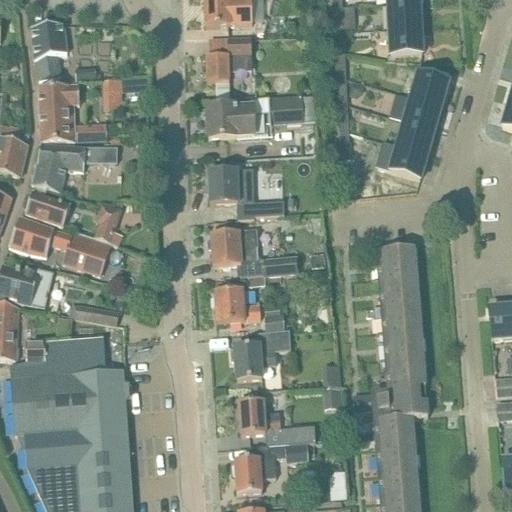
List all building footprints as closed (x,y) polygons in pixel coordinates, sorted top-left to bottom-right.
[(254,15),(245,15),(244,1),(229,1),(229,0),(204,0),(205,31),(254,30),(254,15)] [(332,0),(333,11),(343,11),(342,0),(332,0)] [(387,0),(388,8),(419,7),(418,0),(387,0)] [(420,32),(419,7),(388,8),(389,34),(420,32)] [(353,10),(343,11),(333,11),(334,37),(344,36),(343,17),(353,17),(353,10)] [(38,84),(59,82),(56,60),(66,58),(62,28),(32,32),(32,31),(31,31),(35,66),(38,84)] [(420,32),(389,34),(390,59),(422,58),(420,32)] [(344,36),(334,37),(335,56),(345,57),(344,36)] [(206,87),(226,87),(229,87),(228,76),(252,76),(251,42),(227,42),(228,60),(206,60),(206,87)] [(346,83),(345,57),(335,56),(336,80),(346,83)] [(94,72),(75,73),(76,85),(95,84),(94,72)] [(411,101),(441,110),(448,85),(418,77),(411,101)] [(346,83),(336,80),(337,107),(347,110),(346,83)] [(122,83),(105,84),(106,114),(122,114),(122,83)] [(352,85),(350,96),(356,98),(362,93),(364,88),(352,85)] [(59,90),(39,91),(40,129),(41,147),(61,146),(76,146),(76,131),(75,116),(71,116),(70,107),(78,107),(77,89),(63,90),(59,90)] [(208,144),(228,143),(236,142),(268,140),(267,130),(302,127),(301,101),(250,104),(251,111),(235,111),(235,110),(207,112),(208,144)] [(441,110),(411,101),(404,126),(434,134),(441,110)] [(511,106),(509,106),(502,131),(511,133),(511,106)] [(347,110),(337,107),(339,134),(349,137),(347,110)] [(404,126),(397,150),(427,159),(434,134),(404,126)] [(350,172),(349,137),(339,134),(341,172),(350,172)] [(0,142),(0,177),(19,182),(27,149),(0,142)] [(427,159),(397,150),(385,147),(377,171),(420,184),(427,159)] [(111,169),(112,153),(40,149),(31,190),(60,198),(63,184),(81,185),(81,177),(84,177),(84,168),(111,169)] [(210,208),(230,207),(238,207),(238,204),(253,204),(252,188),(237,189),(236,174),(209,175),(210,208)] [(356,177),(342,177),(343,204),(377,201),(376,185),(356,186),(356,177)] [(71,210),(33,197),(25,218),(62,233),(71,210)] [(0,198),(0,234),(12,202),(0,198)] [(254,207),(255,222),(284,221),(283,206),(254,207)] [(97,225),(100,227),(95,241),(117,250),(121,238),(115,236),(122,218),(102,210),(97,225)] [(109,253),(90,247),(38,229),(19,222),(9,251),(28,258),(47,259),(51,248),(67,253),(63,267),(100,280),(109,253)] [(224,237),(211,238),(213,271),(233,270),(240,269),(257,268),(256,251),(255,236),(239,237),(238,224),(223,225),(224,237)] [(378,284),(413,281),(416,281),(415,264),(412,264),(411,254),(414,254),(414,252),(376,256),(377,268),(382,268),(383,281),(377,282),(378,284)] [(264,264),(265,281),(296,279),(295,262),(264,264)] [(308,263),(309,275),(322,274),(321,262),(308,263)] [(2,270),(0,279),(0,302),(14,306),(31,310),(32,306),(44,309),(53,276),(26,270),(25,275),(22,274),(2,270)] [(413,281),(378,284),(379,296),(384,295),(385,308),(379,309),(380,312),(416,309),(415,308),(418,307),(417,290),(414,291),(413,281)] [(248,282),(248,293),(265,293),(265,282),(248,282)] [(217,328),(237,327),(244,326),(260,325),(259,310),(243,311),(242,294),(215,296),(217,328)] [(358,309),(357,297),(345,298),(346,310),(358,309)] [(22,312),(9,309),(0,307),(0,365),(15,366),(16,341),(21,342),(22,312)] [(119,317),(99,313),(76,308),(73,321),(116,329),(119,317)] [(416,309),(380,312),(381,321),(386,321),(388,336),(381,336),(382,340),(418,337),(418,334),(421,334),(419,317),(416,317),(416,309)] [(511,342),(511,310),(488,313),(491,344),(511,342)] [(265,322),(266,336),(284,334),(283,321),(265,322)] [(276,370),(276,357),(291,356),(290,336),(258,338),(259,350),(235,351),(235,354),(231,354),(232,365),(236,365),(237,385),(261,383),(261,371),(276,370)] [(418,337),(382,340),(382,349),(388,349),(390,363),(384,364),(384,368),(420,365),(420,361),(423,361),(421,344),(418,344),(418,337)] [(44,369),(10,371),(14,440),(25,439),(27,472),(44,511),(131,511),(122,376),(105,377),(103,342),(83,344),(45,345),(44,369)] [(44,369),(45,345),(26,345),(26,365),(10,370),(10,371),(44,369)] [(421,371),(420,365),(384,368),(385,376),(392,375),(393,389),(386,389),(386,391),(390,390),(391,396),(425,393),(423,371),(421,371)] [(324,393),(339,392),(339,369),(323,370),(324,393)] [(511,399),(511,382),(495,384),(496,400),(511,399)] [(411,422),(427,421),(427,413),(425,393),(391,396),(352,399),(353,416),(375,415),(375,424),(372,424),(372,426),(411,422)] [(241,440),(261,439),(266,438),(266,436),(280,435),(279,422),(264,423),(262,405),(238,406),(241,440)] [(511,406),(497,408),(498,424),(511,423),(511,406)] [(411,422),(372,426),(372,433),(379,433),(380,446),(374,447),(375,452),(411,448),(410,445),(413,445),(412,428),(411,428),(411,422)] [(288,433),(289,449),(316,447),(315,431),(288,433)] [(411,448),(375,452),(375,460),(381,459),(382,474),(376,474),(376,478),(413,474),(413,472),(416,471),(414,454),(411,455),(411,448)] [(287,462),(286,453),(286,449),(258,451),(259,462),(234,464),(235,469),(232,470),(233,477),(235,478),(237,498),(257,496),(262,496),(261,484),(276,483),(275,468),(274,463),(287,462)] [(286,453),(287,462),(287,467),(308,466),(307,451),(286,453)] [(511,494),(511,462),(501,464),(503,495),(511,494)] [(413,474),(376,478),(377,487),(384,486),(385,502),(379,502),(379,504),(415,500),(415,499),(418,498),(416,481),(414,481),(413,474)] [(416,508),(415,500),(379,504),(379,511),(418,511),(418,508),(416,508)]
